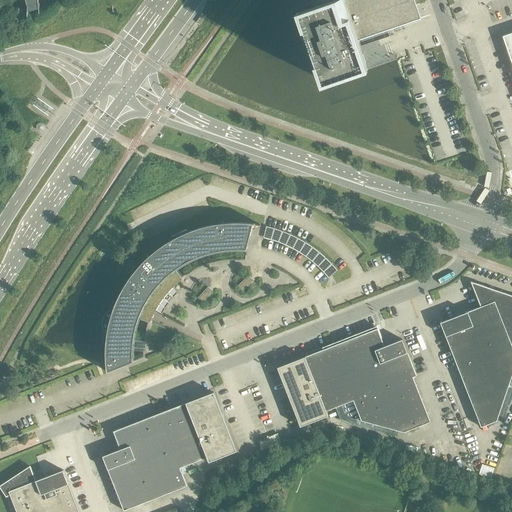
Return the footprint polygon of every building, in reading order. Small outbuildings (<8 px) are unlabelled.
[(25,0),(28,8),(27,20),(28,20),(28,13),(39,10),(40,17),(41,17),(38,0),(25,0)] [(357,42),(359,41),(422,19),(414,0),(341,0),(300,14),(324,83),(366,69),(357,42)] [(503,37),(504,39),(504,38),(511,61),(511,33),(503,37)] [(261,225),(249,224),(244,223),(240,223),(235,223),(231,223),(226,224),(222,224),(217,225),(213,225),(209,226),(204,227),(200,229),(196,230),(191,231),(187,233),(183,235),(179,237),(175,239),(171,241),(167,243),(164,246),(160,249),(156,251),(153,254),(150,257),(146,260),(143,263),(140,267),(137,270),(134,273),(132,277),(129,281),(127,284),(124,288),(122,292),(120,296),(118,300),(116,304),(115,308),(113,313),(112,313),(110,313),(109,313),(108,313),(107,313),(105,314),(104,315),(103,316),(102,317),(101,318),(101,319),(100,320),(100,321),(100,323),(100,324),(100,325),(100,327),(100,328),(101,329),(101,330),(102,331),(103,332),(104,333),(105,334),(107,335),(108,335),(107,339),(107,343),(107,348),(106,352),(106,356),(107,360),(107,364),(107,369),(108,373),(134,362),(134,355),(133,346),(134,344),(134,338),(135,333),(136,331),(137,326),(137,324),(139,319),(140,318),(150,322),(152,316),(154,312),(158,305),(161,300),(165,295),(172,288),(177,283),(183,279),(175,270),(181,267),(182,266),(188,263),(193,260),(194,259),(200,257),(207,255),(212,253),(213,253),(219,252),(225,251),(227,251),(233,250),(239,250),(247,250),(248,244),(248,236),(251,236),(254,225),(261,226),(261,225)] [(267,227),(264,239),(268,240),(272,241),(276,242),(280,244),(284,245),(288,247),(292,249),(296,251),(300,253),(303,256),(307,258),(310,261),(314,263),(317,266),(320,269),(323,272),(326,275),(329,279),(338,271),(336,267),(332,264),(329,261),(326,258),(323,255),(319,252),(316,249),(312,246),(308,244),(304,242),(300,239),(296,237),(292,235),(288,233),(284,232),(280,230),(275,229),(271,228),(267,227)] [(497,422),(511,377),(511,298),(472,285),(481,307),(441,323),(481,428),(497,422)] [(305,357),(328,416),(329,416),(327,412),(354,401),(362,421),(404,433),(431,423),(414,378),(417,376),(403,340),(385,347),(378,329),(305,357)] [(328,416),(305,357),(278,368),(301,427),(328,416)] [(214,393),(187,403),(210,463),(237,452),(214,393)] [(209,463),(210,463),(187,403),(114,432),(121,450),(115,452),(103,457),(124,511),(188,486),(181,469),(207,458),(209,463)] [(268,438),(258,442),(262,452),(272,448),(283,443),(278,433),(268,438)] [(17,511),(48,511),(44,500),(30,505),(27,496),(40,491),(37,481),(33,473),(31,468),(0,488),(7,498),(11,496),(17,511)] [(37,481),(40,491),(27,496),(30,505),(44,500),(48,511),(79,511),(64,471),(37,481)]
